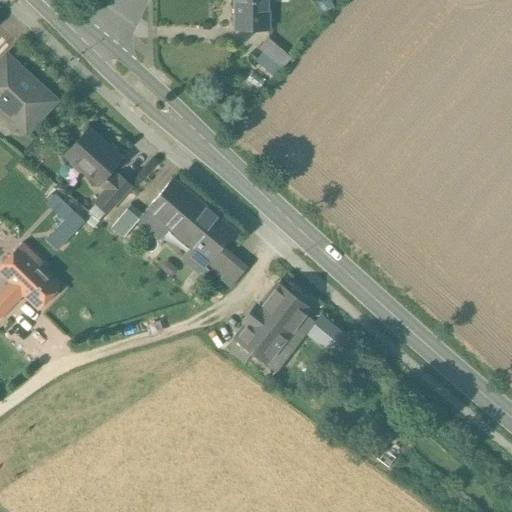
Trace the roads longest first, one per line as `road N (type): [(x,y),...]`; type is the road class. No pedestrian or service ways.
road 1 (secondary): [(101,54),(511,421)]
road 2 (track): [(0,406),(62,366),(181,328),(231,301),(291,226)]
